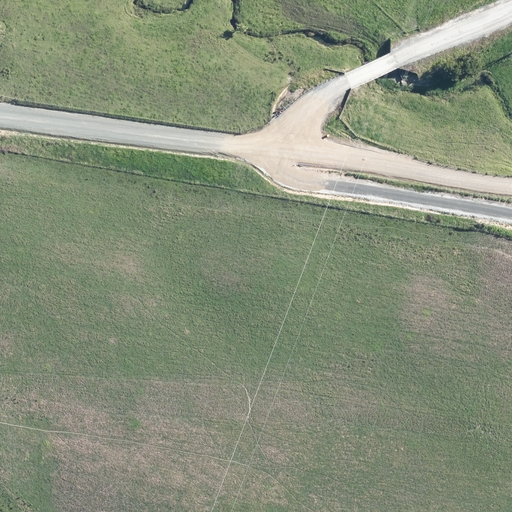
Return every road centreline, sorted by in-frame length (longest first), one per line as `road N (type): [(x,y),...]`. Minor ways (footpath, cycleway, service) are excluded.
road 1 (tertiary): [(287,150),(67,134),(0,119)]
road 2 (residential): [(287,150),(298,117),(349,78),(511,8)]
road 3 (unclassified): [(511,216),(295,180),(275,167),(287,150)]
road 4 (tertiary): [(511,182),(378,175),(287,150)]
